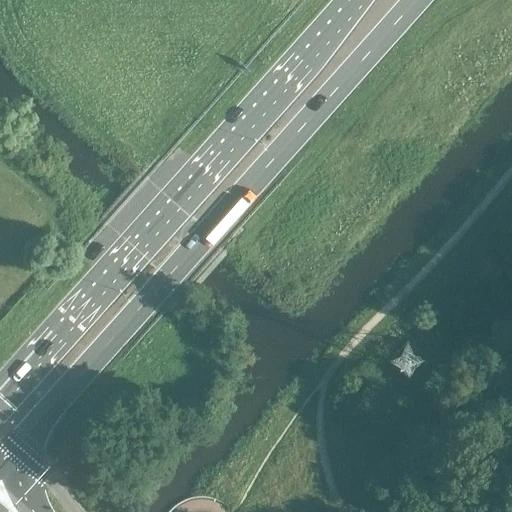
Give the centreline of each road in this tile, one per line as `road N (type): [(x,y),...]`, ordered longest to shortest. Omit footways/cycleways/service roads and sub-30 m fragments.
road 1 (primary): [(0,465),(416,0)]
road 2 (primary): [(348,0),(0,388)]
